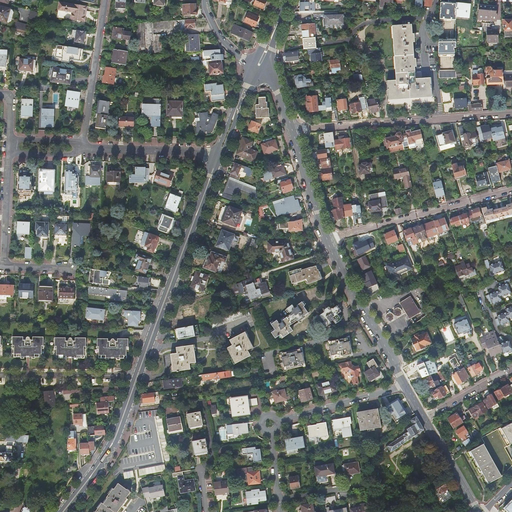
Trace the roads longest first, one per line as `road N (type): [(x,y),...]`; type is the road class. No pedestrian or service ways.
road 1 (secondary): [(62,511),(116,435),(217,154)]
road 2 (residential): [(292,128),(511,113)]
road 3 (tertiary): [(328,239),(424,418)]
road 4 (residential): [(328,239),(511,192)]
road 5 (residential): [(104,0),(81,147)]
road 6 (residential): [(81,147),(217,154)]
